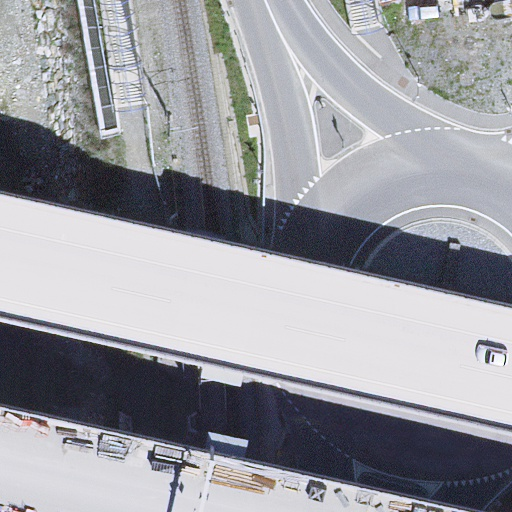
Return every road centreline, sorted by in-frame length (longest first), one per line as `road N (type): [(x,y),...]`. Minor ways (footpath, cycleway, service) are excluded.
road 1 (motorway): [(511,375),(0,264)]
road 2 (track): [(81,0),(100,125),(140,163),(161,312)]
road 3 (secondary): [(366,190),(320,240),(308,271),(308,339),(341,398),(398,434)]
road 4 (motorway): [(0,464),(215,511)]
road 5 (secondary): [(366,190),(268,0)]
road 6 (secondary): [(507,185),(436,168),(366,190)]
